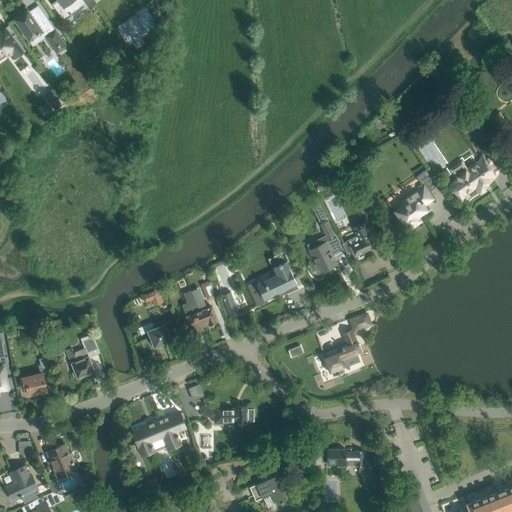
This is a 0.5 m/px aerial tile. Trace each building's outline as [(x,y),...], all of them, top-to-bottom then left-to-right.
[(58,0),(59,0),(53,5),(52,3),(51,4),(66,24),(67,23),(64,19),(70,15),(70,16),(72,15),(71,13),(85,4),(88,8),(91,11),(96,7),(91,0),(58,0)] [(160,16),(149,2),(145,5),(146,6),(155,19),(160,16)] [(146,6),(137,12),(140,16),(138,18),(149,33),(158,27),(153,21),(155,19),(146,6)] [(19,26),(21,28),(22,28),(27,34),(34,45),(45,38),(57,55),(68,47),(55,29),(52,31),(51,29),(43,17),(36,21),(29,10),(16,20),(20,25),(19,26)] [(0,60),(21,45),(15,37),(11,40),(3,29),(0,31),(0,60)] [(58,96),(49,103),(54,110),(64,103),(58,96)] [(499,111),(492,117),(504,132),(511,127),(499,111)] [(417,140),(421,147),(427,143),(423,136),(417,140)] [(450,182),(446,189),(450,192),(454,193),(453,197),(462,201),(464,197),(475,189),(480,195),(486,191),(483,187),(495,179),(494,177),(503,163),(482,153),(477,160),(465,168),(460,162),(449,170),(454,179),(450,182)] [(404,204),(403,205),(395,211),(408,230),(417,223),(414,219),(418,216),(427,210),(423,205),(433,199),(427,191),(429,190),(430,191),(439,185),(427,169),(416,176),(423,186),(409,196),(411,200),(404,205),(404,204)] [(351,189),(354,196),(362,212),(371,207),(363,192),(358,194),(354,187),(351,189)] [(320,224),(327,239),(334,235),(327,220),(318,204),(312,207),(320,224)] [(347,240),(350,246),(354,256),(375,246),(373,243),(376,241),(367,221),(353,228),(357,236),(347,240)] [(382,229),(378,231),(382,239),(386,237),(382,229)] [(334,235),(327,239),(328,241),(310,250),(316,263),(314,265),(318,273),(336,264),(332,257),(343,252),(334,235)] [(259,289),(253,292),(258,304),(256,305),(257,306),(268,301),(266,298),(275,294),(285,290),(286,293),(298,287),(296,283),(290,269),(289,269),(286,262),(289,261),(284,251),(276,255),(281,264),(274,267),(277,274),(257,284),(256,284),(259,289)] [(209,282),(203,284),(207,295),(213,293),(209,282)] [(147,303),(152,301),(154,306),(162,303),(156,290),(144,295),(147,303)] [(186,316),(189,322),(193,332),(201,328),(200,326),(204,324),(194,297),(191,290),(183,293),(191,314),(186,316)] [(230,291),(222,295),(231,317),(239,314),(230,291)] [(199,297),(195,299),(204,324),(208,323),(209,325),(217,322),(214,312),(211,306),(206,308),(204,303),(202,304),(199,297)] [(354,330),(354,331),(355,331),(371,325),(367,313),(350,319),(354,330)] [(152,322),(141,326),(144,333),(146,332),(151,343),(153,343),(154,346),(171,340),(168,331),(170,330),(168,325),(166,326),(165,323),(165,324),(165,322),(164,320),(153,325),(152,322)] [(183,321),(178,324),(183,336),(189,333),(183,321)] [(47,325),(40,327),(42,334),(49,332),(47,325)] [(343,350),(324,357),(331,373),(333,372),(334,375),(338,373),(338,374),(340,373),(340,372),(343,371),(342,368),(344,367),(351,365),(360,361),(356,352),(361,350),(359,344),(357,345),(355,339),(352,330),(343,333),(348,346),(342,348),(343,350)] [(0,379),(7,378),(5,367),(8,367),(8,366),(9,366),(7,356),(6,357),(3,343),(4,342),(2,332),(0,332),(0,379)] [(88,356),(99,352),(92,333),(80,338),(84,348),(74,353),(72,348),(65,350),(68,359),(72,358),(73,361),(70,362),(74,372),(73,372),(75,377),(77,376),(77,378),(94,371),(88,356)] [(300,345),(288,349),(291,356),(302,352),(300,345)] [(48,362),(40,364),(43,373),(43,375),(51,373),(48,362)] [(43,373),(19,378),(21,388),(27,387),(29,395),(47,390),(43,375),(43,373)] [(199,413),(209,416),(215,418),(215,419),(236,418),(236,430),(247,429),(247,420),(253,420),(252,409),(247,409),(247,406),(236,407),(236,408),(215,409),(215,410),(201,406),(199,413)] [(144,429),(133,433),(138,446),(139,446),(143,455),(155,450),(154,448),(155,448),(154,445),(153,446),(151,441),(165,436),(169,446),(169,447),(182,442),(180,438),(181,437),(180,435),(179,435),(177,431),(185,428),(179,412),(180,412),(179,411),(143,426),(144,429)] [(65,444),(48,451),(52,460),(50,461),(54,470),(57,478),(76,470),(72,461),(75,460),(71,452),(69,453),(65,444)] [(327,455),(321,455),(318,451),(311,451),(307,455),(307,462),(311,465),(318,465),(321,462),(327,462),(327,463),(336,463),(336,465),(346,465),(346,464),(355,464),(355,465),(364,465),(364,451),(355,451),(355,452),(345,452),(345,449),(327,449),(327,455)] [(384,462),(372,466),(370,459),(365,459),(365,461),(366,465),(364,465),(365,467),(360,469),(365,486),(369,484),(371,492),(391,486),(384,462)] [(16,482),(7,486),(13,499),(22,495),(34,489),(38,487),(31,474),(28,476),(23,466),(11,472),(16,482)] [(264,479),(263,479),(261,480),(262,482),(250,487),(255,500),(271,493),(276,504),(281,502),(281,503),(283,502),(283,501),(287,499),(281,484),(277,475),(265,480),(264,479)] [(48,481),(52,491),(62,494),(59,487),(55,478),(48,481)] [(460,511),(511,511),(511,486),(507,488),(503,485),(496,488),(495,493),(467,504),(469,508),(460,511)] [(298,488),(291,491),(286,493),(289,498),(294,497),(304,492),(302,488),(299,490),(298,488)] [(51,511),(47,502),(62,494),(52,491),(33,501),(38,510),(32,511),(51,511)] [(174,511),(172,503),(164,506),(165,511),(174,511)] [(189,511),(185,503),(181,504),(184,511),(213,511),(210,505),(192,511),(189,511)]
